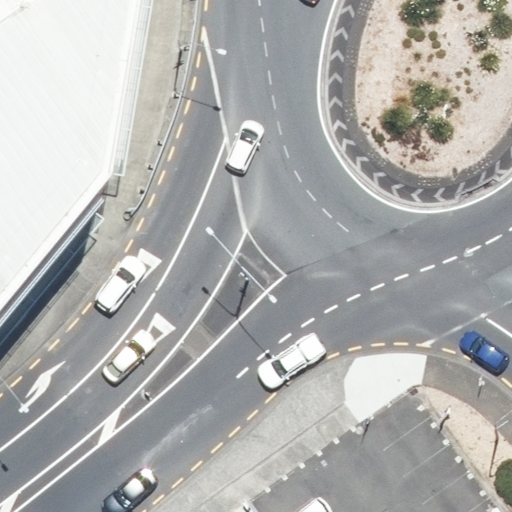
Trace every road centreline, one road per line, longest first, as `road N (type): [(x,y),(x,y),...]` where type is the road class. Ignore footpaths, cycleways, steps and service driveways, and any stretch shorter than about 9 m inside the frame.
road 1 (secondary): [(69,491),(114,374),(273,100)]
road 2 (secondary): [(392,252),(69,491)]
road 3 (secondary): [(392,252),(325,213),(300,183),(273,100)]
